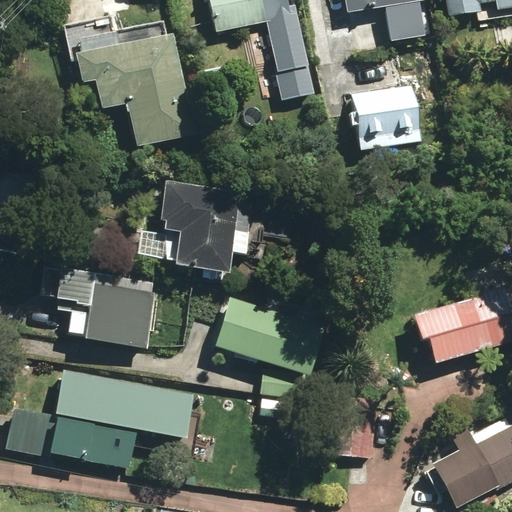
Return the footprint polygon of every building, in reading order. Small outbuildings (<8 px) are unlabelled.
[(245,33),(247,43),(275,37),(272,22),(283,20),(277,0),(196,0),(206,41),(245,33)] [(342,20),(348,53),(383,47),(376,15),(415,7),(413,0),(334,0),(338,21),(342,20)] [(511,0),(434,0),(439,25),(469,21),(468,13),(487,10),(488,19),(511,15),(511,0)] [(110,116),(121,159),(185,143),(162,41),(60,67),(67,96),(81,93),(87,121),(110,116)] [(199,97),(223,92),(214,55),(190,61),(199,97)] [(345,99),(354,159),(413,149),(404,90),(345,99)] [(159,280),(216,290),(232,200),(155,187),(147,232),(153,233),(153,241),(166,243),(159,280)] [(146,355),(156,296),(44,278),(39,311),(47,312),(46,319),(58,321),(54,343),(70,347),(69,353),(134,364),(137,353),(146,355)] [(413,354),(422,380),(511,350),(511,335),(499,295),(399,328),(408,356),(413,354)] [(293,390),(295,391),(313,336),(221,303),(201,358),(255,377),(293,390)] [(292,407),(293,390),(255,377),(252,402),(292,407)] [(0,447),(0,457),(118,477),(124,445),(175,454),(184,402),(50,380),(41,427),(4,421),(0,447)] [(511,477),(511,394),(499,401),(506,413),(473,430),(468,419),(451,427),(461,446),(435,459),(458,503),(500,481),(501,484),(511,477)] [(332,461),(365,464),(372,407),(340,402),(332,461)] [(253,421),(273,423),(275,406),(255,405),(253,421)]
